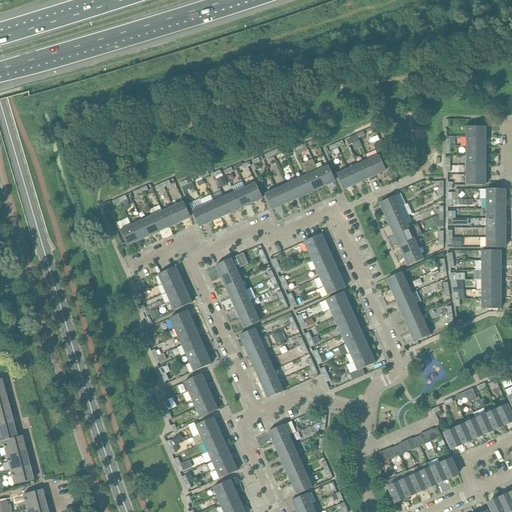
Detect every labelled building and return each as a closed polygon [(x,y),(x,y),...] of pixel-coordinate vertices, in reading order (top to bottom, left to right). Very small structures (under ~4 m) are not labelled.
[(484,137),(485,127),(485,126),(484,126),(484,127),(465,127),(465,137),(484,137)] [(363,131),(356,134),(358,139),(365,136),(363,131)] [(360,142),(358,139),(356,134),(349,137),(353,145),(360,142)] [(465,137),(465,147),(484,147),(484,137),(465,137)] [(342,140),(335,143),(337,149),(344,146),(342,140)] [(378,155),(368,160),(374,175),(386,170),(385,170),(383,165),(389,162),(390,162),(381,142),(374,145),(378,155)] [(331,151),(337,149),(335,143),(329,146),(331,151)] [(465,147),(465,156),(484,156),(484,147),(465,147)] [(278,148),(271,151),(273,156),(280,153),(278,148)] [(271,151),(264,154),(267,159),(273,156),(271,151)] [(484,156),(465,156),(465,166),(484,166),(484,156)] [(312,160),(302,164),(306,175),(313,190),(324,186),(317,171),(312,160)] [(374,175),(368,160),(357,165),(364,180),(374,175)] [(357,165),(347,169),(353,185),(364,180),(357,165)] [(327,166),(317,171),(324,186),(335,181),(335,180),(334,180),(327,166)] [(465,166),(465,175),(484,175),(484,166),(465,166)] [(231,167),(224,170),(227,175),(233,172),(231,167)] [(353,185),(347,169),(336,174),(342,189),(353,185)] [(207,170),(200,174),(202,179),(209,175),(207,170)] [(306,175),(296,180),(303,195),(313,190),(306,175)] [(484,175),(465,175),(465,185),(483,185),(483,186),(484,186),(484,175)] [(186,180),(179,183),(182,188),(183,192),(188,190),(194,187),(190,178),(186,180)] [(168,180),(162,183),(164,188),(171,185),(168,180)] [(286,185),(292,200),(303,195),(296,180),(286,185)] [(242,182),(231,187),(234,193),(240,208),(251,203),(244,188),(242,182)] [(255,183),(244,188),(251,203),(262,198),(262,197),(261,198),(255,183)] [(286,185),(275,189),(282,204),(292,200),(286,185)] [(146,186),(140,189),(142,194),(148,191),(146,186)] [(140,189),(133,192),(135,197),(142,194),(140,189)] [(271,209),(282,204),(275,189),(264,194),(271,209)] [(485,189),(480,189),(480,199),(485,199),(505,199),(505,189),(504,189),(499,189),(485,189)] [(234,193),(223,197),(230,212),(240,208),(234,193)] [(125,195),(119,198),(121,203),(128,200),(125,195)] [(380,202),(385,214),(399,207),(395,196),(380,203),(380,202)] [(220,217),(230,212),(223,197),(213,202),(220,217)] [(119,198),(112,201),(114,206),(121,203),(119,198)] [(199,199),(188,204),(197,224),(198,226),(198,227),(199,226),(209,222),(202,207),(200,200),(199,199)] [(485,199),(485,209),(505,209),(505,199),(485,199)] [(183,202),(172,207),(179,222),(190,217),(190,216),(189,217),(183,202)] [(213,202),(202,207),(209,222),(220,217),(213,202)] [(179,222),(172,207),(162,211),(168,227),(179,222)] [(385,214),(389,224),(404,217),(399,207),(385,214)] [(485,209),(485,219),(505,219),(505,209),(485,209)] [(162,211),(151,216),(158,231),(168,227),(162,211)] [(158,231),(151,216),(141,221),(148,236),(158,231)] [(389,224),(394,234),(409,228),(404,217),(389,224)] [(485,219),(485,228),(505,228),(505,219),(485,219)] [(141,221),(131,225),(137,241),(148,236),(141,221)] [(409,228),(394,234),(399,245),(413,238),(421,235),(416,224),(409,228)] [(137,241),(131,225),(120,230),(126,245),(137,241)] [(485,228),(485,238),(505,238),(505,228),(485,228)] [(303,242),(307,251),(325,243),(320,234),(320,235),(303,242)] [(399,245),(403,255),(418,249),(413,238),(399,245)] [(505,248),(505,238),(485,238),(485,248),(504,248),(505,248)] [(307,251),(311,260),(329,252),(325,243),(307,251)] [(423,259),(418,249),(403,255),(408,267),(409,266),(423,259)] [(500,251),(481,251),(481,261),(500,261),(500,251)] [(311,260),(315,269),(333,261),(329,252),(311,260)] [(216,265),(221,276),(236,269),(242,266),(237,256),(231,259),(217,265),(216,265)] [(319,278),(336,270),(333,261),(315,269),(319,278)] [(481,261),(481,270),(500,270),(500,261),(481,261)] [(157,275),(161,284),(179,276),(175,267),(174,267),(174,268),(157,275)] [(226,286),(240,280),(236,269),(221,276),(226,286)] [(319,278),(323,287),(340,279),(336,270),(319,278)] [(481,270),(481,280),(500,280),(500,270),(481,270)] [(386,278),(391,290),(406,283),(401,272),(387,279),(387,278),(386,278)] [(161,284),(165,293),(183,285),(179,276),(161,284)] [(274,277),(270,279),(273,285),(275,289),(279,287),(277,284),(274,277)] [(340,279),(323,287),(327,296),(344,288),(344,289),(345,288),(340,279)] [(226,286),(230,297),(245,290),(240,280),(226,286)] [(481,280),(481,290),(500,289),(500,280),(481,280)] [(391,290),(396,300),(411,293),(406,283),(391,290)] [(169,302),(187,294),(183,285),(165,293),(169,302)] [(481,290),(481,299),(500,299),(500,289),(481,290)] [(235,307),(250,301),(245,290),(230,297),(235,307)] [(342,293),(325,300),(329,309),(347,302),(343,292),(342,292),(342,293)] [(401,310),(415,304),(411,293),(396,300),(401,310)] [(191,303),(187,294),(169,302),(173,311),(190,303),(191,304),(191,303)] [(499,310),(500,310),(500,299),(481,299),(481,309),(499,309),(499,310)] [(235,307),(240,318),(254,311),(250,301),(235,307)] [(329,309),(333,318),(351,310),(347,302),(329,309)] [(401,310),(405,321),(420,314),(415,304),(401,310)] [(169,319),(173,328),(191,320),(186,310),(186,311),(169,319)] [(355,319),(351,310),(333,318),(337,327),(355,319)] [(259,322),(254,311),(240,318),(245,329),(245,328),(259,322)] [(405,321),(410,331),(425,325),(420,314),(405,321)] [(304,321),(307,327),(314,324),(311,318),(304,321)] [(337,327),(341,336),(359,328),(355,319),(337,327)] [(177,337),(195,329),(191,320),(173,328),(177,337)] [(430,335),(425,325),(410,331),(415,343),(416,342),(415,342),(430,335)] [(239,335),(244,346),(259,339),(254,328),(240,335),(240,334),(239,335)] [(363,336),(359,328),(341,336),(345,345),(363,336)] [(177,337),(181,345),(199,337),(195,329),(177,337)] [(282,332),(273,336),(276,344),(285,340),(282,332)] [(311,339),(314,344),(320,342),(317,336),(311,339)] [(345,345),(337,348),(341,357),(349,353),(367,345),(363,336),(345,345)] [(185,354),(203,346),(199,337),(181,345),(185,354)] [(244,346),(249,356),(264,349),(259,339),(244,346)] [(370,354),(367,345),(349,353),(353,362),(370,354)] [(185,354),(189,363),(206,355),(203,346),(185,354)] [(155,349),(151,351),(154,358),(159,356),(161,355),(159,350),(157,351),(156,351),(155,349)] [(249,356),(254,366),(269,360),(264,349),(249,356)] [(159,356),(154,358),(157,364),(162,362),(167,360),(164,353),(161,355),(159,356)] [(375,364),(370,354),(353,362),(357,371),(349,375),(351,381),(365,375),(362,369),(374,364),(375,364)] [(211,365),(211,364),(206,355),(189,363),(193,372),(210,364),(210,365),(211,365)] [(269,360),(254,366),(258,377),(273,370),(269,360)] [(278,381),(273,370),(258,377),(263,387),(278,381)] [(200,374),(183,382),(187,391),(205,383),(201,374),(200,374)] [(278,381),(263,387),(268,399),(269,398),(268,398),(283,391),(278,381)] [(191,400),(209,392),(205,383),(187,391),(191,400)] [(463,392),(465,397),(474,393),(472,388),(463,392)] [(195,409),(213,401),(209,392),(191,400),(195,409)] [(0,410),(10,408),(6,394),(0,395),(0,410)] [(217,411),(213,401),(195,409),(199,418),(216,410),(217,411)] [(496,410),(503,425),(511,420),(511,416),(507,405),(496,410)] [(0,410),(0,426),(13,423),(10,408),(0,410)] [(486,415),(492,430),(503,425),(496,410),(486,415)] [(475,419),(482,434),(492,430),(486,415),(475,419)] [(213,417),(195,425),(199,434),(217,426),(213,417)] [(465,424),(472,439),(482,434),(475,419),(465,424)] [(269,431),(268,431),(269,431),(273,442),(288,435),(296,432),(291,421),(269,431)] [(17,437),(13,423),(0,426),(0,441),(2,441),(17,437)] [(455,429),(461,444),(472,439),(465,424),(455,429)] [(217,426),(199,434),(203,443),(221,435),(217,426)] [(444,434),(451,449),(461,444),(455,429),(444,434)] [(221,435),(203,443),(207,452),(225,444),(221,435)] [(278,452),(293,446),(288,435),(273,442),(278,452)] [(2,441),(6,456),(26,450),(22,436),(17,437),(2,441)] [(207,452),(211,461),(229,453),(225,444),(207,452)] [(278,452),(283,463),(298,456),(293,446),(278,452)] [(6,456),(10,470),(30,465),(26,450),(6,456)] [(211,461),(215,470),(233,462),(229,453),(211,461)] [(287,473),(302,467),(298,456),(283,463),(287,473)] [(451,459),(440,464),(447,479),(457,474),(451,459)] [(181,464),(177,466),(180,473),(185,470),(191,467),(188,460),(187,461),(182,464),(181,464)] [(233,462),(215,470),(219,479),(236,471),(236,472),(237,471),(233,462)] [(430,469),(436,484),(447,479),(440,464),(430,469)] [(30,465),(10,470),(14,485),(34,480),(30,465)] [(287,473),(292,484),(307,477),(302,467),(287,473)] [(416,467),(406,472),(409,478),(415,493),(426,488),(419,473),(416,467)] [(430,469),(419,473),(426,488),(436,484),(430,469)] [(190,481),(186,474),(181,477),(185,484),(190,481)] [(312,488),(307,477),(292,484),(297,495),(298,495),(297,494),(312,488)] [(409,478),(398,483),(405,498),(415,493),(409,478)] [(212,488),(216,497),(234,489),(229,480),(212,488)] [(405,498),(398,483),(388,488),(394,502),(405,498)] [(23,494),(27,509),(46,504),(42,489),(23,494)] [(234,489),(216,497),(220,506),(238,498),(234,489)] [(292,500),(297,511),(312,504),(307,493),(292,500),(292,499),(292,500)] [(498,499),(504,511),(507,511),(511,510),(511,501),(509,494),(498,499)] [(220,506),(222,511),(230,511),(242,507),(238,498),(220,506)] [(0,511),(11,511),(9,505),(7,506),(5,499),(0,500),(0,511)] [(487,503),(491,511),(504,511),(498,499),(487,503)]
